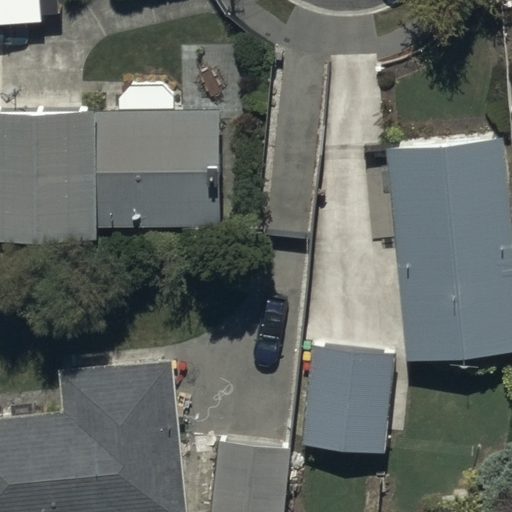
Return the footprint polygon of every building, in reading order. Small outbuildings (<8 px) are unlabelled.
[(225,107),(0,104),(0,231),(108,233),(108,220),(223,221),(225,107)] [(511,345),(511,193),(507,132),(392,142),(411,354),(511,345)] [(395,350),(313,343),(304,443),(386,450),(395,350)] [(64,410),(0,413),(0,511),(184,511),(176,359),(61,366),(64,410)] [(284,511),(292,443),(220,436),(211,511),(284,511)]
